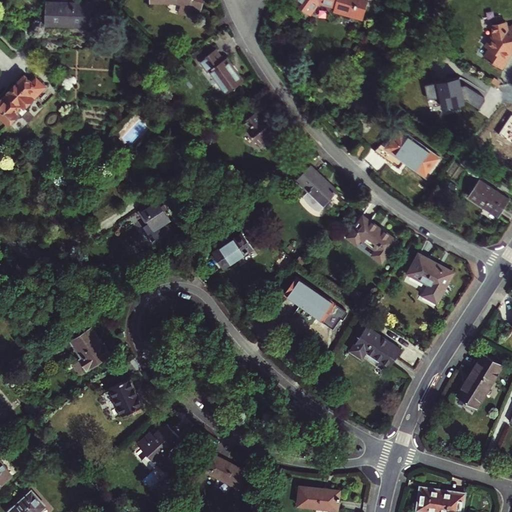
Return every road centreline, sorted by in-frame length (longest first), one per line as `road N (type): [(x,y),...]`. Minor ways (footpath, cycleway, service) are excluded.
road 1 (residential): [(373,452),(368,440),(253,355),(197,290),(170,285),(140,304),(134,329),(142,351),(229,436),(303,463),(367,461)]
road 2 (residential): [(239,20),(292,105),(357,173),(418,220),(503,263)]
road 3 (residential): [(503,263),(428,377),(397,452)]
